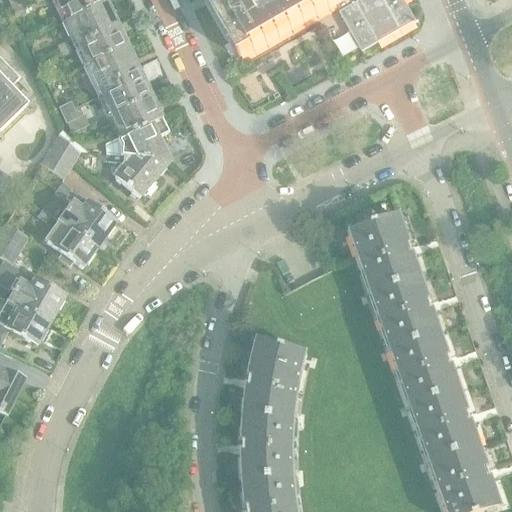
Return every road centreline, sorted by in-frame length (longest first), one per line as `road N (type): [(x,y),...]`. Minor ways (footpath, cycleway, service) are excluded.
road 1 (residential): [(203,511),(208,369),(256,218)]
road 2 (residential): [(415,141),(511,411)]
road 3 (residential): [(43,511),(51,442),(103,339),(137,295)]
road 4 (residential): [(256,218),(415,141)]
road 5 (residential): [(240,156),(161,0)]
road 6 (residential): [(240,156),(137,295)]
road 7 (residential): [(391,79),(240,156)]
road 8 (residential): [(137,295),(256,218)]
